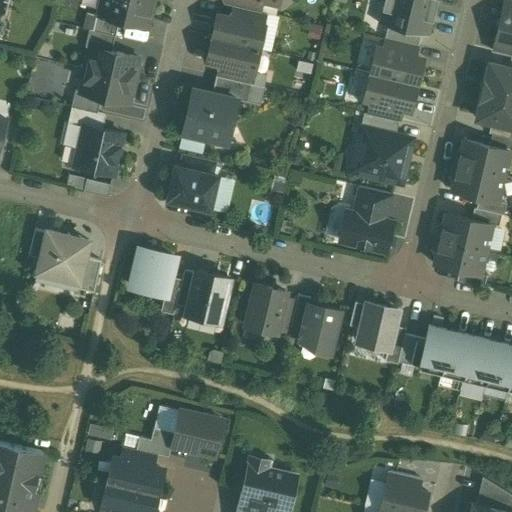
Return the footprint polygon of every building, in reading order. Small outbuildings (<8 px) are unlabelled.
[(152,3),(137,0),(102,0),(99,14),(99,15),(119,20),(147,26),(152,3)] [(261,0),(224,0),(224,3),(232,5),(259,11),(261,0)] [(435,9),(396,0),(384,0),(379,23),(388,26),(421,33),(429,35),(435,9)] [(396,0),(435,9),(437,0),(396,0)] [(511,2),(506,1),(503,13),(502,12),(495,39),(496,40),(511,43),(511,2)] [(259,11),(232,5),(229,17),(264,25),(267,13),(259,11)] [(119,20),(99,15),(99,14),(96,14),(93,30),(115,36),(116,36),(119,20)] [(229,17),(218,14),(212,37),(259,48),(264,25),(229,17)] [(386,37),(418,45),(421,33),(388,26),(386,37)] [(93,30),(89,29),(85,46),(90,47),(91,46),(111,51),(115,36),(93,30)] [(259,48),(212,37),(207,61),(218,63),(253,71),(259,48)] [(386,37),(385,37),(382,49),(415,56),(418,45),(386,37)] [(511,43),(496,40),(493,51),(511,56),(511,43)] [(111,51),(91,46),(90,47),(85,69),(134,80),(138,67),(136,66),(139,57),(111,51)] [(382,49),(376,47),(370,73),(413,83),(416,69),(418,70),(419,68),(421,58),(415,56),(382,49)] [(253,71),(218,63),(216,75),(251,83),(253,71)] [(511,68),(509,67),(490,63),(477,117),(491,121),(511,125),(511,68)] [(413,83),(409,98),(411,98),(411,100),(413,101),(421,69),(419,68),(418,70),(416,69),(413,83)] [(134,80),(85,69),(80,91),(80,92),(100,97),(128,103),(130,94),(131,94),(134,80)] [(413,83),(370,73),(364,100),(370,101),(403,109),(408,110),(411,100),(411,98),(409,98),(413,83)] [(251,83),(216,75),(212,91),(237,97),(237,98),(259,104),(263,86),(251,83)] [(212,91),(192,87),(182,132),(227,142),(237,98),(237,97),(212,91)] [(100,97),(80,92),(80,91),(75,89),(71,106),(97,112),(100,97)] [(403,109),(370,101),(367,113),(400,121),(403,109)] [(97,112),(71,106),(68,121),(83,125),(83,124),(102,128),(105,114),(97,112)] [(364,113),(360,126),(395,134),(398,121),(364,113)] [(511,125),(491,121),(489,132),(491,133),(511,138),(511,125)] [(102,128),(83,124),(83,125),(74,164),(113,173),(122,132),(102,128)] [(412,138),(360,126),(356,143),(363,144),(357,172),(402,183),(412,138)] [(511,138),(491,133),(489,145),(509,150),(511,150),(511,138)] [(489,145),(463,139),(457,164),(503,175),(509,150),(489,145)] [(217,161),(182,153),(179,166),(214,174),(217,161)] [(503,175),(457,164),(451,189),(479,196),(497,200),(503,175)] [(179,166),(174,165),(167,198),(210,209),(218,175),(214,174),(179,166)] [(393,193),(358,185),(355,199),(390,208),(393,193)] [(497,200),(479,196),(476,208),(501,214),(503,214),(506,203),(497,200)] [(390,208),(355,199),(352,212),(387,220),(390,208)] [(476,208),(474,207),(471,219),(492,224),(498,225),(501,214),(476,208)] [(352,212),(346,210),(339,240),(385,251),(392,221),(387,220),(352,212)] [(471,219),(446,213),(440,238),(486,248),(492,224),(471,219)] [(47,231),(35,228),(28,254),(41,257),(47,231)] [(73,239),(68,232),(62,237),(59,232),(47,230),(47,231),(41,257),(36,277),(76,287),(78,280),(79,281),(85,255),(89,239),(77,237),(73,239)] [(486,248),(440,238),(434,262),(459,268),(480,273),(486,248)] [(175,256),(140,247),(131,284),(165,293),(166,293),(170,275),(175,256)] [(101,259),(85,255),(79,281),(78,280),(76,287),(94,291),(101,259)] [(480,273),(459,268),(456,280),(484,286),(486,275),(480,273)] [(196,271),(184,269),(182,278),(176,303),(187,306),(196,271)] [(230,277),(196,269),(196,271),(187,306),(186,312),(219,320),(230,277)] [(182,278),(170,275),(166,293),(165,293),(160,310),(173,313),(176,303),(182,278)] [(286,291),(256,284),(253,296),(249,295),(246,308),(250,309),(246,324),(276,332),(277,329),(285,296),(286,291)] [(310,296),(298,293),(291,323),(302,325),(308,302),(309,302),(310,296)] [(296,298),(285,296),(277,329),(288,332),(291,323),(296,298)] [(366,304),(355,301),(349,324),(361,327),(366,304)] [(309,302),(308,302),(302,325),(299,338),(317,342),(315,349),(330,352),(340,309),(309,302)] [(398,309),(367,302),(366,304),(361,327),(358,341),(387,348),(389,348),(394,325),(398,309)] [(406,328),(394,325),(389,348),(387,348),(385,360),(398,363),(398,361),(405,333),(406,328)] [(451,330),(428,325),(425,338),(418,365),(418,367),(441,373),(451,330)] [(473,335),(451,330),(441,373),(463,378),(473,335)] [(405,333),(398,361),(418,365),(425,338),(405,333)] [(495,341),(473,335),(463,378),(485,383),(495,341)] [(511,365),(511,344),(495,341),(485,383),(506,389),(511,365)] [(223,420),(179,409),(159,404),(154,427),(174,432),(171,444),(215,455),(223,420)] [(174,432),(154,427),(151,438),(139,436),(136,448),(157,453),(168,456),(171,444),(174,432)] [(43,451),(0,440),(0,511),(30,511),(32,507),(27,506),(29,497),(34,498),(37,487),(35,486),(43,451)] [(136,448),(122,445),(120,457),(154,465),(157,453),(136,448)] [(296,474),(269,467),(271,458),(249,453),(247,464),(249,464),(243,492),(242,494),(272,501),(289,505),(296,474)] [(120,457),(114,455),(108,480),(156,492),(162,470),(159,466),(154,465),(120,457)] [(420,477),(389,470),(387,482),(418,489),(420,477)] [(511,506),(511,494),(482,476),(476,503),(511,511),(511,506)] [(151,511),(156,492),(108,480),(102,506),(107,507),(127,511),(151,511)] [(418,489),(387,482),(380,509),(393,511),(422,511),(428,492),(418,489)] [(269,511),(272,501),(242,494),(243,492),(240,492),(235,511),(269,511)] [(476,503),(472,502),(469,511),(511,511),(476,503)]
